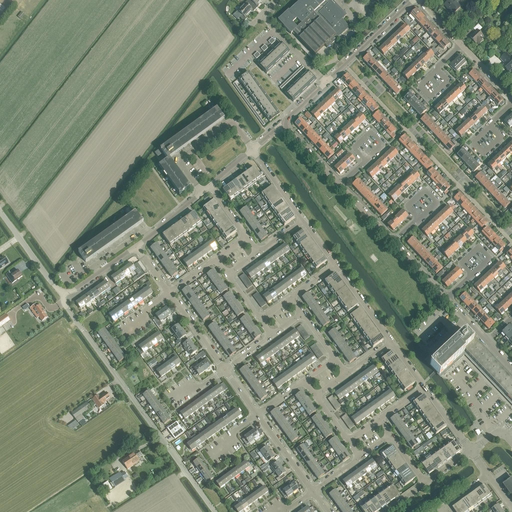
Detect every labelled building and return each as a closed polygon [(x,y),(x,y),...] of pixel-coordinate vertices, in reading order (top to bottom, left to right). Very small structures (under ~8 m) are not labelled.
[(248,0),(247,1),(256,10),(258,8),(257,6),(260,3),(257,0),(248,0)] [(301,0),(289,12),(288,11),(278,21),(290,35),(293,33),(299,39),(314,56),(325,46),(327,49),(349,27),(342,19),(346,15),(331,0),(301,0)] [(452,15),(460,8),(452,0),(450,0),(444,6),(452,15)] [(241,7),(249,15),(252,11),(253,12),(256,10),(247,1),(241,7)] [(245,18),(249,15),(241,7),(235,14),(244,22),(246,19),(245,18)] [(416,10),(409,17),(413,21),(415,20),(420,14),(416,10)] [(420,14),(415,20),(419,24),(424,19),(420,14)] [(424,19),(419,24),(423,28),(429,23),(424,19)] [(429,23),(423,28),(427,33),(433,27),(429,23)] [(401,29),(406,35),(410,30),(405,25),(401,29)] [(479,45),(483,41),(481,39),(483,37),(478,32),(482,29),(478,25),(473,30),(475,32),(469,38),(475,44),(477,43),(479,45)] [(433,27),(427,33),(431,37),(437,32),(433,27)] [(396,33),(401,39),(406,35),(401,29),(396,33)] [(437,32),(431,37),(435,41),(441,36),(437,32)] [(396,33),(392,38),(397,43),(399,45),(404,41),(401,39),(396,33)] [(441,36),(435,41),(439,46),(445,40),(441,36)] [(388,42),(393,47),(397,43),(392,38),(388,42)] [(311,59),(312,57),(296,40),(294,41),(311,59)] [(445,40),(439,46),(444,50),(447,47),(447,48),(448,46),(449,45),(445,40)] [(383,46),(389,51),(393,47),(388,42),(383,46)] [(281,44),(277,48),(285,56),(289,53),(281,44)] [(379,50),(384,55),(389,51),(383,46),(379,50)] [(277,48),(273,51),(281,60),(285,56),(277,48)] [(424,55),(429,60),(434,56),(429,50),(424,55)] [(273,51),(270,55),(278,63),(281,60),(273,51)] [(422,52),(418,56),(420,59),(425,64),(429,60),(424,55),(422,52)] [(508,73),(511,68),(511,56),(511,57),(510,58),(506,54),(500,59),(504,64),(502,66),(508,73)] [(270,55),(266,58),(274,67),(278,63),(270,55)] [(363,60),(367,64),(373,59),(368,55),(363,60)] [(453,60),(460,68),(465,63),(465,62),(460,56),(459,57),(458,56),(453,60)] [(266,58),(262,62),(270,70),(274,67),(266,58)] [(373,59),(367,64),(371,69),(377,64),(377,63),(380,60),(378,58),(375,62),(373,59)] [(416,63),(421,68),(425,64),(420,59),(416,63)] [(456,72),(460,68),(453,60),(451,62),(452,63),(449,66),(455,72),(456,72)] [(262,62),(258,65),(266,74),(270,70),(262,62)] [(377,64),(371,69),(375,73),(382,67),(382,66),(378,62),(377,64)] [(411,67),(416,72),(421,68),(416,63),(411,67)] [(382,67),(375,73),(380,78),(385,72),(386,71),(382,67)] [(407,71),(412,76),(416,72),(411,67),(407,71)] [(408,81),(412,76),(407,71),(402,75),(408,81)] [(469,71),(465,75),(471,81),(472,81),(472,80),(478,75),(473,71),(471,73),(469,71)] [(308,72),(304,76),(312,85),(316,81),(308,72)] [(385,72),(380,78),(384,82),(389,77),(385,72)] [(249,73),(239,80),(242,84),(252,77),(249,73)] [(341,81),(344,85),(350,79),(347,75),(341,81)] [(472,80),(472,81),(473,80),(476,84),(482,79),(478,75),(472,80)] [(304,76),(300,79),(308,88),(312,85),(304,76)] [(255,81),(252,77),(242,84),(245,88),(255,81)] [(389,77),(384,82),(388,86),(393,81),(389,77)] [(300,79),(296,83),(305,92),(308,88),(300,79)] [(350,79),(344,85),(348,88),(354,83),(350,79)] [(482,79),(476,84),(481,89),(486,84),(482,79)] [(245,88),(248,92),(258,86),(255,81),(245,88)] [(393,81),(388,86),(392,91),(398,86),(393,81)] [(296,83),(293,86),(301,95),(305,92),(296,83)] [(354,83),(348,88),(351,92),(357,86),(354,83)] [(456,88),(461,94),(466,90),(461,84),(456,88)] [(481,89),(478,91),(480,93),(483,91),(485,93),(490,88),(486,84),(481,89)] [(248,92),(251,97),(261,90),(258,86),(248,92)] [(293,86),(289,90),(297,99),(301,95),(293,86)] [(357,86),(351,92),(355,96),(361,90),(357,86)] [(398,86),(392,91),(396,95),(402,90),(398,86)] [(452,93),(457,98),(461,94),(456,88),(452,93)] [(490,88),(485,93),(489,97),(494,92),(490,88)] [(261,90),(251,97),(254,101),(264,94),(261,90)] [(289,90),(285,94),(293,102),(297,99),(289,90)] [(332,94),(338,100),(342,96),(336,90),(332,94)] [(361,90),(355,96),(358,99),(364,94),(361,90)] [(404,99),(408,103),(414,97),(410,93),(411,92),(410,90),(407,93),(408,95),(404,99)] [(489,97),(487,99),(489,101),(491,99),(493,102),(498,97),(494,92),(489,97)] [(447,97),(453,102),(457,98),(452,93),(447,97)] [(254,101),(257,105),(267,98),(264,94),(254,101)] [(332,94),(329,97),(335,103),(337,105),(340,102),(338,100),(332,94)] [(364,94),(358,99),(362,103),(368,97),(364,94)] [(325,100),(331,106),(335,103),(329,97),(325,100)] [(362,103),(361,104),(364,108),(371,101),(368,97),(362,103)] [(414,97),(408,103),(412,108),(418,102),(414,97)] [(443,101),(448,106),(453,102),(447,97),(443,101)] [(493,102),(491,104),(493,106),(495,104),(497,106),(498,105),(499,105),(501,107),(504,104),(502,102),(502,101),(498,97),(493,102)] [(270,102),(267,98),(257,105),(260,109),(270,102)] [(322,104),(327,110),(331,106),(325,100),(322,104)] [(371,101),(364,108),(367,111),(369,110),(375,104),(371,101)] [(439,105),(444,111),(448,106),(443,101),(439,105)] [(263,113),(273,106),(270,102),(260,109),(263,113)] [(418,102),(412,108),(416,112),(422,106),(418,102)] [(324,113),(327,110),(322,104),(318,107),(324,113)] [(369,110),(372,113),(370,115),(373,118),(376,114),(374,112),(378,108),(375,104),(369,110)] [(434,109),(439,115),(444,111),(439,105),(434,109)] [(276,110),(273,106),(263,113),(266,117),(276,110)] [(422,106),(416,112),(420,116),(426,111),(422,106)] [(314,111),(320,117),(323,114),(324,117),(326,115),(324,113),(318,107),(314,111)] [(478,111),(483,116),(487,112),(482,107),(478,111)] [(205,117),(212,127),(223,119),(217,109),(205,117)] [(266,117),(269,122),(279,115),(276,110),(266,117)] [(316,120),(317,120),(320,117),(314,111),(311,114),(316,120)] [(357,111),(355,112),(358,116),(356,118),(361,124),(365,121),(359,115),(360,114),(357,111)] [(473,115),(478,121),(483,116),(478,111),(473,115)] [(372,118),(374,120),(371,123),(373,124),(375,122),(376,122),(382,116),(378,113),(376,114),(373,118),(372,118)] [(353,115),(351,116),(354,119),(352,122),(358,127),(361,124),(356,118),(353,115)] [(420,120),(424,125),(430,120),(425,115),(420,120)] [(469,119),(474,125),(478,121),(473,115),(469,119)] [(376,122),(378,124),(375,126),(376,128),(379,125),(379,126),(385,120),(382,116),(376,122)] [(194,125),(201,135),(212,127),(205,117),(194,125)] [(509,128),(511,125),(511,122),(506,117),(505,118),(506,119),(505,120),(503,122),(504,123),(504,124),(508,128),(509,128)] [(300,119),(294,125),(299,129),(304,124),(306,122),(304,120),(302,121),(300,119)] [(464,123),(469,129),(474,125),(469,119),(464,123)] [(385,120),(379,126),(380,127),(382,129),(388,123),(385,120)] [(430,120),(424,125),(429,130),(434,125),(430,120)] [(349,125),(354,131),(358,127),(352,122),(349,125)] [(347,123),(343,126),(345,128),(350,134),(354,131),(349,125),(347,123)] [(382,129),(384,131),(382,134),(383,135),(386,133),(392,127),(388,123),(382,129)] [(460,128),(465,133),(469,129),(464,123),(460,128)] [(304,124),(299,129),(303,134),(309,128),(304,124)] [(183,133),(190,143),(201,135),(194,125),(183,133)] [(434,125),(429,130),(433,134),(438,129),(434,125)] [(390,136),(392,139),(395,136),(393,134),(396,131),(392,127),(386,133),(390,137),(390,136)] [(309,128),(303,134),(307,138),(313,133),(309,128)] [(345,128),(341,132),(347,138),(350,134),(345,128)] [(455,132),(461,137),(465,133),(460,128),(455,132)] [(438,129),(433,134),(437,139),(442,133),(438,129)] [(442,133),(437,139),(441,143),(447,138),(444,135),(446,133),(445,131),(442,133)] [(341,132),(338,135),(343,141),(347,138),(341,132)] [(171,142),(178,151),(190,143),(183,133),(171,142)] [(313,133),(307,138),(311,142),(317,137),(313,133)] [(338,135),(334,139),(340,145),(343,141),(338,135)] [(399,142),(402,145),(408,140),(405,136),(399,142)] [(317,137),(311,142),(315,147),(321,141),(317,137)] [(447,138),(441,143),(445,147),(451,142),(447,138)] [(408,140),(402,145),(405,149),(411,143),(408,140)] [(451,142),(445,147),(449,152),(455,146),(452,144),(454,142),(453,140),(451,142)] [(321,141),(315,147),(319,151),(325,146),(321,141)] [(155,153),(156,155),(158,157),(163,154),(167,159),(178,151),(171,142),(155,153)] [(411,143),(405,149),(409,153),(415,147),(411,143)] [(325,146),(319,151),(323,155),(329,150),(325,146)] [(415,147),(409,153),(412,156),(418,151),(415,147)] [(388,153),(394,159),(396,156),(399,160),(401,158),(392,149),(388,153)] [(457,155),(461,159),(467,154),(463,149),(461,151),(457,155)] [(500,153),(506,158),(510,154),(505,149),(500,153)] [(329,150),(323,155),(328,160),(333,154),(329,150)] [(418,151),(412,156),(416,160),(422,154),(418,151)] [(385,156),(390,162),(394,159),(388,153),(385,156)] [(496,157),(501,163),(506,158),(500,153),(496,157)] [(422,154),(416,160),(419,164),(425,158),(422,154)] [(467,154),(461,159),(465,164),(471,158),(467,154)] [(345,158),(351,164),(354,161),(349,155),(345,158)] [(381,160),(386,165),(390,162),(385,156),(381,160)] [(492,161),(497,167),(501,163),(496,157),(492,161)] [(341,162),(347,168),(351,164),(345,158),(341,162)] [(425,158),(419,164),(423,167),(429,162),(425,158)] [(471,158),(465,164),(469,168),(475,162),(471,158)] [(159,167),(179,195),(189,188),(168,160),(159,167)] [(383,169),(386,165),(381,160),(377,163),(383,169)] [(487,165),(493,171),(495,169),(497,171),(499,169),(497,167),(492,161),(487,165)] [(338,165),(343,171),(347,168),(341,162),(338,165)] [(429,162),(423,167),(426,171),(424,173),(427,175),(432,170),(431,169),(433,168),(431,166),(432,166),(429,162)] [(475,162),(469,168),(473,173),(479,167),(475,162)] [(374,166),(379,172),(382,170),(384,172),(385,171),(383,169),(377,163),(374,166)] [(339,175),(343,171),(338,165),(334,169),(339,175)] [(370,170),(376,176),(379,172),(374,166),(370,170)] [(255,169),(250,172),(257,182),(260,185),(264,182),(262,178),(255,169)] [(372,179),(376,176),(370,170),(366,173),(372,179)] [(426,175),(428,177),(425,180),(427,182),(428,181),(430,179),(436,174),(432,170),(427,175),(426,175)] [(475,179),(479,183),(484,178),(482,175),(484,173),(482,171),(475,179)] [(250,172),(245,175),(253,185),(257,182),(250,172)] [(410,176),(415,182),(419,178),(414,172),(410,176)] [(436,174),(430,179),(433,183),(439,177),(436,174)] [(245,175),(241,178),(248,188),(253,185),(245,175)] [(403,183),(408,188),(412,185),(406,179),(404,176),(403,178),(405,180),(403,182),(403,183)] [(406,179),(412,185),(415,182),(410,176),(406,179)] [(439,177),(433,183),(437,186),(443,181),(439,177)] [(241,178),(237,182),(244,191),(248,188),(241,178)] [(484,178),(479,183),(483,187),(488,182),(484,178)] [(358,180),(352,186),(356,190),(362,185),(358,180)] [(399,186),(405,192),(408,188),(403,183),(403,182),(400,180),(399,181),(401,184),(399,186)] [(443,181),(437,186),(440,190),(446,184),(443,181)] [(237,182),(232,185),(239,195),(244,191),(237,182)] [(488,182),(483,187),(487,192),(493,187),(488,182)] [(398,187),(395,189),(401,195),(405,192),(399,186),(397,183),(396,185),(398,187)] [(446,184),(440,190),(444,194),(444,193),(446,195),(448,192),(447,191),(450,188),(446,184)] [(232,185),(228,188),(235,198),(239,195),(232,185)] [(362,185),(356,190),(360,194),(366,189),(362,185)] [(493,187),(487,192),(491,196),(497,191),(493,187)] [(228,188),(223,192),(230,201),(235,198),(228,188)] [(271,188),(261,195),(264,199),(274,192),(271,188)] [(366,189),(360,194),(365,199),(370,193),(366,189)] [(392,193),(397,199),(401,195),(395,189),(392,193)] [(497,191),(491,196),(495,201),(501,196),(497,191)] [(274,192),(264,199),(267,204),(277,197),(274,192)] [(370,193),(365,199),(369,203),(374,198),(370,193)] [(388,196),(394,202),(397,199),(392,193),(388,196)] [(501,196),(495,201),(499,205),(505,200),(502,197),(505,194),(504,193),(501,196)] [(454,200),(457,204),(463,198),(459,194),(457,196),(454,200)] [(277,197),(267,204),(271,208),(280,201),(277,197)] [(374,198),(369,203),(373,208),(379,202),(374,198)] [(463,198),(457,204),(461,207),(467,202),(463,198)] [(505,200),(499,205),(504,209),(509,204),(505,200)] [(280,201),(271,208),(274,213),(284,206),(280,201)] [(213,202),(203,209),(206,214),(216,206),(213,202)] [(379,202),(373,208),(377,212),(383,206),(381,204),(379,202)] [(467,202),(461,207),(464,211),(470,205),(467,202)] [(470,205),(464,211),(467,214),(473,209),(470,205)] [(216,206),(206,214),(209,218),(219,211),(216,206)] [(284,206),(274,213),(277,217),(287,210),(284,206)] [(383,206),(377,212),(381,216),(387,211),(383,206)] [(239,212),(242,216),(249,212),(246,207),(239,212)] [(443,211),(449,217),(453,213),(448,207),(443,211)] [(249,212),(242,216),(245,221),(252,216),(250,214),(254,211),(252,209),(249,212)] [(398,215),(404,221),(407,217),(400,209),(398,211),(400,213),(398,215)] [(473,209),(467,214),(469,216),(469,217),(468,216),(466,218),(468,220),(470,218),(471,218),(477,213),(473,209)] [(287,210),(277,217),(280,222),(290,214),(287,210)] [(219,211),(209,218),(213,222),(223,215),(219,211)] [(440,214),(445,220),(449,217),(443,211),(440,214)] [(79,253),(81,256),(85,262),(142,222),(135,212),(79,253)] [(471,218),(473,220),(470,222),(472,224),(474,222),(480,216),(477,213),(471,218)] [(195,214),(190,217),(197,227),(202,224),(195,214)] [(252,216),(245,221),(248,225),(255,220),(254,219),(257,216),(256,214),(252,217),(252,216)] [(290,214),(280,222),(284,226),(293,219),(290,214)] [(436,218),(442,224),(445,220),(440,214),(436,218)] [(223,215),(213,222),(216,227),(226,220),(223,215)] [(394,219),(400,224),(404,221),(398,215),(394,219)] [(480,216),(474,222),(478,225),(484,220),(480,216)] [(190,217),(186,220),(193,230),(197,227),(190,217)] [(432,221),(438,227),(442,224),(436,218),(432,221)] [(255,220),(248,225),(252,229),(258,224),(257,223),(261,221),(259,219),(256,222),(255,220)] [(391,222),(396,228),(400,224),(394,219),(391,222)] [(186,220),(181,224),(188,233),(190,236),(194,232),(193,230),(186,220)] [(226,220),(216,227),(219,231),(229,224),(226,220)] [(482,229),(484,231),(485,230),(483,227),(487,224),(484,220),(478,225),(481,229),(482,229)] [(429,225),(434,230),(438,227),(432,221),(429,225)] [(393,231),(396,228),(391,222),(387,225),(393,231)] [(181,224),(177,227),(184,237),(188,233),(181,224)] [(229,224),(219,231),(222,236),(232,229),(229,224)] [(258,224),(252,229),(255,233),(261,229),(261,228),(264,226),(263,224),(259,226),(258,224)] [(425,228),(431,234),(434,230),(429,225),(425,228)] [(177,227),(172,230),(179,240),(184,237),(177,227)] [(422,231),(427,237),(431,234),(425,228),(422,231)] [(481,233),(485,237),(491,232),(487,228),(485,230),(484,231),(481,233)] [(232,229),(222,236),(226,241),(228,243),(232,240),(231,237),(236,233),(232,229)] [(261,229),(255,233),(258,237),(267,230),(266,229),(263,231),(261,229)] [(464,233),(470,239),(473,235),(468,229),(464,233)] [(172,230),(168,233),(175,243),(179,240),(172,230)] [(267,230),(258,237),(261,242),(267,237),(268,238),(271,236),(270,234),(266,236),(264,233),(268,231),(267,230)] [(302,231),(293,238),(296,243),(306,236),(302,231)] [(491,232),(485,237),(488,241),(494,235),(491,232)] [(168,233),(163,237),(170,246),(175,243),(168,233)] [(460,236),(466,242),(470,239),(464,233),(460,236)] [(494,235),(488,241),(492,245),(498,239),(494,235)] [(306,236),(296,243),(299,247),(309,240),(306,236)] [(457,240),(462,246),(466,242),(460,236),(457,240)] [(205,241),(212,251),(217,247),(213,241),(213,240),(211,237),(209,238),(212,242),(208,244),(206,240),(205,241)] [(407,244),(411,248),(417,243),(413,238),(407,244)] [(498,239),(492,245),(495,248),(501,243),(498,239)] [(309,240),(299,247),(303,252),(312,245),(309,240)] [(453,243),(459,249),(462,246),(457,240),(453,243)] [(200,244),(207,254),(212,251),(205,241),(204,242),(207,245),(204,247),(201,244),(200,244)] [(417,243),(411,248),(415,253),(421,247),(417,243)] [(450,246),(455,252),(459,249),(453,243),(450,246)] [(501,243),(495,248),(499,252),(500,253),(503,250),(502,249),(505,246),(501,243)] [(150,248),(154,253),(164,246),(163,245),(160,248),(157,244),(150,248)] [(195,248),(203,258),(207,254),(200,244),(199,245),(202,249),(199,251),(196,247),(195,248)] [(280,248),(287,258),(288,257),(286,254),(290,251),(285,245),(280,248)] [(312,245),(303,252),(306,256),(315,249),(312,245)] [(164,246),(154,253),(157,258),(167,251),(166,250),(163,253),(161,250),(164,247),(164,246)] [(446,250),(452,256),(455,252),(450,246),(446,250)] [(421,247),(415,253),(419,257),(425,251),(421,247)] [(191,251),(198,261),(203,258),(195,248),(194,249),(197,252),(194,254),(191,251)] [(275,252),(282,261),(283,261),(281,257),(284,255),(286,258),(287,258),(280,248),(275,252)] [(315,249),(306,256),(309,261),(319,254),(315,249)] [(425,251),(419,257),(424,261),(429,256),(431,254),(426,250),(425,251)] [(442,254),(448,259),(452,256),(446,250),(442,254)] [(167,251),(157,258),(161,263),(171,256),(170,255),(167,258),(165,254),(168,252),(167,251)] [(186,255),(193,265),(198,261),(191,251),(186,255)] [(270,255),(277,265),(278,264),(276,261),(279,259),(281,262),(282,261),(275,252),(270,255)] [(319,254),(309,261),(312,265),(322,258),(319,254)] [(188,269),(193,265),(186,255),(185,256),(187,259),(183,262),(188,269)] [(266,259),(272,268),(273,268),(271,264),(274,262),(276,265),(277,265),(270,255),(266,259)] [(171,256),(161,263),(165,268),(174,261),(173,260),(170,262),(168,259),(171,257),(171,256)] [(429,256),(424,261),(428,266),(433,260),(429,256)] [(0,269),(8,264),(8,263),(9,262),(7,260),(6,260),(4,257),(0,259),(0,269)] [(322,258),(312,265),(316,270),(325,263),(322,258)] [(261,262),(268,272),(269,271),(266,268),(269,266),(272,269),(272,268),(266,259),(261,262)] [(433,260),(428,266),(432,270),(437,265),(433,260)] [(174,261),(165,268),(168,273),(178,266),(177,265),(174,267),(172,264),(175,262),(174,261)] [(256,266),(263,275),(264,275),(261,271),(264,269),(267,272),(268,272),(261,262),(256,266)] [(495,266),(501,272),(505,268),(500,262),(495,266)] [(126,267),(131,273),(135,271),(138,275),(134,278),(136,281),(143,276),(145,274),(142,270),(144,269),(142,266),(140,267),(138,264),(134,267),(131,263),(126,267)] [(294,269),(301,279),(306,275),(302,269),(303,269),(300,265),(298,266),(301,270),(298,272),(295,268),(294,269)] [(437,265),(432,270),(436,274),(442,269),(437,265)] [(178,266),(168,273),(172,278),(178,274),(182,271),(181,270),(177,272),(175,269),(178,267),(178,266)] [(251,269),(258,279),(259,278),(257,275),(260,273),(262,276),(263,275),(256,266),(251,269)] [(492,270),(497,276),(501,272),(495,266),(492,270)] [(121,271),(126,277),(131,273),(126,267),(121,271)] [(246,273),(250,279),(252,283),(254,282),(252,279),(255,276),(257,279),(258,279),(251,269),(246,273)] [(289,273),(296,283),(301,279),(294,269),(293,270),(296,273),(293,275),(290,272),(289,273)] [(453,272),(458,278),(462,275),(456,269),(453,272)] [(206,274),(203,277),(204,278),(207,276),(209,279),(206,281),(207,282),(217,275),(213,270),(207,275),(206,274)] [(488,273),(494,279),(497,276),(492,270),(488,273)] [(12,284),(22,277),(18,271),(11,275),(9,272),(6,275),(12,284)] [(116,274),(121,281),(126,277),(121,271),(116,274)] [(449,276),(455,282),(458,278),(453,272),(449,276)] [(284,276),(292,286),(296,283),(289,273),(291,277),(288,279),(286,275),(284,276)] [(484,277),(490,282),(494,279),(488,273),(484,277)] [(116,284),(121,281),(116,274),(111,278),(116,284)] [(217,275),(207,282),(207,283),(211,281),(213,284),(210,286),(210,287),(220,280),(217,275)] [(334,275),(324,282),(327,286),(337,279),(334,275)] [(280,280),(287,290),(292,286),(284,276),(284,277),(286,280),(283,283),(281,279),(280,280)] [(445,279),(451,285),(455,282),(449,276),(445,279)] [(481,280),(486,286),(490,282),(484,277),(481,280)] [(337,279),(327,286),(331,291),(340,284),(337,279)] [(447,289),(451,285),(445,279),(442,283),(447,289)] [(220,280),(210,287),(211,288),(214,286),(217,289),(213,291),(214,292),(224,285),(220,280)] [(275,283),(282,293),(287,290),(280,280),(279,280),(282,284),(278,286),(276,283),(275,283)] [(477,283),(483,289),(486,286),(481,280),(477,283)] [(101,285),(106,291),(110,288),(106,281),(101,285)] [(141,287),(148,297),(153,294),(148,287),(149,287),(146,283),(145,285),(147,288),(144,290),(141,287)] [(270,287),(277,297),(282,293),(275,283),(274,284),(277,287),(274,290),(271,286),(270,287)] [(474,286),(479,292),(483,289),(477,283),(474,286)] [(340,284),(331,291),(334,295),(344,288),(340,284)] [(96,289),(100,295),(106,291),(101,285),(96,289)] [(224,285),(214,292),(214,293),(218,290),(221,295),(227,290),(224,285)] [(136,291),(143,301),(148,297),(141,287),(140,288),(142,291),(139,294),(137,290),(136,291)] [(182,292),(185,297),(195,290),(194,289),(191,291),(188,287),(182,292)] [(265,290),(272,300),(277,297),(270,287),(269,287),(272,291),(269,293),(266,290),(265,290)] [(344,288),(334,295),(337,300),(347,293),(344,288)] [(91,292),(95,299),(100,295),(96,289),(91,292)] [(195,290),(185,297),(189,302),(199,295),(198,294),(195,296),(192,293),(196,291),(195,290)] [(267,295),(263,298),(267,304),(272,300),(265,290),(264,291),(267,295)] [(131,295),(138,304),(143,301),(136,291),(135,292),(137,295),(134,297),(132,294),(131,295)] [(86,296),(90,302),(95,299),(91,292),(86,296)] [(223,296),(219,299),(220,301),(223,298),(224,300),(226,302),(223,304),(223,305),(233,298),(230,293),(223,297),(223,296)] [(302,298),(305,303),(315,296),(314,295),(311,297),(308,293),(302,298)] [(347,293),(337,300),(340,304),(350,297),(347,293)] [(459,299),(463,304),(469,298),(465,294),(459,299)] [(126,298),(133,308),(138,304),(131,295),(130,295),(132,298),(129,301),(127,297),(126,298)] [(199,295),(189,302),(192,307),(202,300),(201,299),(198,301),(196,298),(199,296),(199,295)] [(81,299),(86,306),(90,302),(86,296),(81,299)] [(315,296),(305,303),(309,308),(318,301),(318,300),(315,302),(313,299),(316,297),(315,296)] [(350,297),(340,304),(343,309),(353,302),(350,297)] [(502,303),(508,309),(511,305),(506,299),(504,297),(503,298),(505,300),(502,303)] [(121,302),(128,311),(133,308),(126,298),(125,299),(127,302),(124,304),(122,301),(121,302)] [(233,298),(223,305),(224,306),(227,303),(229,306),(226,309),(227,310),(237,303),(233,298)] [(469,298),(463,304),(467,308),(473,302),(469,298)] [(80,309),(86,306),(81,299),(76,303),(80,309)] [(202,300),(192,307),(196,311),(205,305),(205,304),(202,306),(200,303),(203,301),(202,300)] [(318,301),(309,308),(312,313),(322,306),(321,305),(318,307),(316,304),(319,302),(318,301)] [(116,305),(123,315),(128,311),(121,302),(120,302),(123,306),(120,308),(117,304),(116,305)] [(353,302),(343,309),(347,313),(357,306),(353,302)] [(473,302),(467,308),(471,312),(477,307),(473,302)] [(237,303),(227,310),(227,311),(231,308),(233,311),(230,314),(230,315),(240,308),(237,303)] [(499,306),(504,312),(508,309),(502,303),(499,306)] [(35,305),(30,309),(37,319),(39,318),(42,322),(47,318),(44,314),(45,313),(40,306),(37,308),(35,305)] [(112,309),(119,318),(123,315),(116,305),(115,306),(118,309),(115,311),(112,308),(112,309)] [(205,305),(196,311),(199,316),(209,309),(208,308),(205,311),(203,308),(206,306),(205,305)] [(322,306),(312,313),(316,318),(325,311),(325,310),(322,312),(319,309),(322,307),(322,306)] [(495,309),(501,315),(504,312),(499,306),(495,309)] [(477,307),(471,312),(476,317),(482,311),(477,307)] [(161,312),(166,318),(171,315),(172,316),(174,314),(170,308),(168,310),(166,308),(161,312)] [(240,308),(230,315),(231,315),(234,313),(237,317),(244,313),(240,308)] [(114,322),(119,318),(112,309),(111,309),(113,313),(109,316),(114,322)] [(209,309),(199,316),(203,321),(209,317),(210,318),(213,315),(212,313),(209,316),(206,313),(210,310),(209,309)] [(359,309),(349,317),(353,321),(363,314),(359,309)] [(325,311),(316,318),(319,322),(329,315),(328,315),(325,317),(323,314),(326,312),(325,311)] [(482,311),(476,317),(480,321),(486,315),(482,311)] [(160,322),(166,318),(161,312),(156,316),(157,318),(154,320),(159,327),(162,325),(160,322)] [(6,314),(0,318),(0,328),(11,321),(6,314)] [(363,314),(353,321),(356,326),(366,319),(363,314)] [(329,315),(319,322),(323,327),(329,323),(330,324),(333,321),(332,319),(329,322),(327,319),(330,316),(329,315)] [(486,315),(480,321),(484,325),(490,320),(486,315)] [(237,324),(241,322),(243,325),(239,327),(240,328),(250,321),(246,316),(240,321),(240,320),(236,322),(237,324)] [(366,319),(356,326),(359,330),(369,323),(366,319)] [(490,320),(484,325),(488,330),(494,324),(490,320)] [(250,321),(240,328),(241,329),(244,327),(246,330),(243,332),(244,333),(253,326),(250,321)] [(369,323),(359,330),(362,335),(372,328),(369,323)] [(172,330),(175,335),(182,331),(178,325),(176,327),(174,324),(169,328),(171,331),(172,330)] [(208,328),(212,333),(221,326),(221,325),(217,328),(214,324),(208,328)] [(221,326),(212,333),(215,338),(225,331),(224,330),(221,332),(219,329),(222,327),(221,326)] [(253,326),(244,333),(244,334),(248,331),(250,334),(246,337),(247,338),(257,331),(253,326)] [(511,330),(509,327),(501,333),(505,337),(511,330)] [(372,328),(362,335),(366,339),(375,332),(372,328)] [(98,340),(98,341),(108,334),(104,329),(98,333),(98,332),(94,335),(96,337),(99,335),(101,338),(98,340)] [(328,334),(331,339),(341,332),(340,331),(337,334),(334,329),(328,334)] [(290,334),(297,344),(298,343),(295,340),(300,337),(295,330),(290,334)] [(177,342),(179,345),(186,340),(184,337),(186,336),(182,331),(175,335),(179,341),(177,342)] [(225,331),(215,338),(219,343),(228,336),(228,335),(224,337),(222,334),(225,332),(225,331)] [(257,331),(247,338),(248,339),(251,336),(254,341),(261,336),(257,331)] [(341,332),(331,339),(335,344),(345,337),(344,336),(341,339),(339,335),(342,333),(341,332)] [(375,332),(366,339),(369,344),(379,337),(375,332)] [(153,337),(160,346),(161,346),(159,343),(162,341),(163,340),(158,333),(153,337)] [(108,334),(98,341),(99,342),(102,339),(105,342),(101,345),(102,346),(112,339),(108,334)] [(285,337),(292,347),(293,347),(291,343),(294,341),(296,344),(297,344),(290,334),(285,337)] [(429,365),(435,371),(436,373),(437,374),(439,375),(441,373),(443,375),(456,363),(464,355),(465,355),(468,358),(467,358),(511,405),(511,377),(481,345),(478,342),(476,339),(473,342),(465,334),(455,343),(454,341),(432,363),(429,365)] [(228,336),(219,343),(222,348),(232,341),(231,340),(228,342),(226,339),(229,337),(228,336)] [(149,340),(155,350),(156,349),(154,346),(157,344),(159,347),(160,346),(153,337),(149,340)] [(280,341),(287,351),(288,350),(286,347),(289,345),(291,348),(292,347),(285,337),(280,341)] [(345,337),(335,344),(338,349),(348,342),(347,341),(344,343),(342,340),(345,338),(345,337)] [(379,337),(369,344),(372,348),(382,341),(379,337)] [(112,339),(102,346),(103,347),(106,344),(108,347),(105,350),(105,351),(115,343),(112,339)] [(144,344),(151,353),(149,350),(152,347),(154,350),(155,350),(149,340),(144,344)] [(183,346),(187,351),(193,346),(189,341),(187,342),(186,340),(179,345),(180,348),(183,346)] [(232,341),(222,348),(226,353),(236,346),(235,345),(232,347),(229,344),(233,342),(232,341)] [(275,344),(282,354),(283,353),(281,350),(284,348),(286,351),(287,351),(280,341),(275,344)] [(348,342),(338,349),(342,354),(352,347),(351,346),(348,348),(346,345),(349,343),(348,342)] [(115,343),(105,351),(106,352),(109,349),(112,352),(108,355),(109,355),(119,348),(115,343)] [(144,344),(139,347),(143,354),(148,351),(150,354),(151,353),(144,344)] [(270,348),(277,358),(278,357),(276,354),(279,352),(281,355),(282,354),(275,344),(270,348)] [(197,351),(193,346),(187,351),(190,356),(190,357),(191,359),(197,355),(195,353),(197,351)] [(236,346),(226,353),(229,358),(236,353),(236,354),(240,351),(238,350),(235,352),(233,349),(236,347),(236,346)] [(352,347),(342,354),(345,359),(355,352),(354,351),(351,353),(349,350),(352,348),(352,347)] [(119,348),(109,355),(110,356),(113,354),(115,357),(112,360),(122,353),(119,348)] [(265,351),(274,363),(275,362),(273,361),(271,357),(274,355),(276,358),(277,358),(270,348),(265,351)] [(261,355),(268,365),(269,364),(266,361),(269,359),(272,362),(273,363),(274,363),(265,351),(261,355)] [(304,355),(311,365),(316,361),(312,355),(312,354),(310,351),(308,352),(311,356),(308,358),(305,354),(304,355)] [(355,352),(345,359),(349,364),(355,359),(356,360),(359,357),(358,356),(355,358),(353,355),(356,353),(355,352)] [(122,353),(112,360),(113,361),(117,359),(119,363),(126,358),(122,353)] [(169,358),(176,367),(181,364),(176,358),(177,357),(174,353),(173,355),(175,358),(172,360),(170,357),(169,358)] [(390,353),(381,360),(384,365),(394,358),(390,353)] [(260,365),(259,365),(262,369),(264,368),(261,365),(264,362),(267,365),(268,365),(261,355),(256,359),(260,365)] [(299,359),(306,368),(311,365),(304,355),(303,356),(306,359),(303,361),(300,358),(299,359)] [(164,361),(171,371),(176,367),(169,358),(168,358),(170,361),(167,364),(165,360),(164,361)] [(394,358),(384,365),(387,369),(397,362),(394,358)] [(205,362),(199,366),(204,372),(210,368),(208,366),(211,364),(207,359),(204,361),(205,362)] [(294,362),(301,372),(306,368),(299,359),(298,359),(301,363),(298,365),(295,361),(294,362)] [(159,365),(166,375),(171,371),(164,361),(163,362),(165,365),(162,367),(160,364),(159,365)] [(289,366),(297,375),(301,372),(294,362),(294,363),(296,366),(293,368),(291,365),(289,366)] [(397,362),(387,369),(391,373),(400,366),(397,362)] [(161,378),(166,375),(159,365),(158,365),(161,369),(156,372),(161,378)] [(199,376),(204,372),(199,366),(194,369),(193,367),(190,369),(195,376),(198,374),(199,376)] [(285,369),(292,379),(297,375),(289,366),(291,370),(288,372),(286,368),(285,369)] [(368,370),(375,380),(376,379),(374,376),(378,373),(373,366),(368,370)] [(400,366),(391,373),(394,378),(404,371),(400,366)] [(239,371),(243,376),(253,369),(252,368),(249,371),(246,367),(239,371)] [(253,369),(243,376),(246,381),(256,374),(255,373),(252,376),(250,373),(253,370),(253,369)] [(280,373),(287,382),(292,379),(285,369),(284,370),(286,373),(283,375),(281,372),(280,373)] [(363,373),(370,383),(371,382),(373,382),(373,383),(375,381),(375,380),(368,370),(363,373)] [(404,371),(394,378),(397,382),(407,375),(404,371)] [(275,376),(282,386),(287,382),(280,373),(279,373),(281,377),(278,379),(276,375),(275,376)] [(358,377),(366,387),(367,386),(365,384),(364,382),(365,382),(367,380),(370,384),(370,383),(363,373),(358,377)] [(256,374),(246,381),(250,386),(260,379),(259,378),(256,380),(253,377),(257,375),(256,374)] [(407,375),(397,382),(400,387),(410,380),(407,375)] [(276,380),(272,383),(277,390),(282,386),(275,376),(274,377),(276,380)] [(354,380),(361,390),(362,389),(359,386),(362,384),(365,387),(366,387),(358,377),(354,380)] [(260,379),(250,386),(253,391),(263,384),(263,383),(259,385),(257,382),(260,380),(260,379)] [(349,384),(356,394),(357,393),(355,390),(358,387),(360,391),(361,390),(354,380),(349,384)] [(410,380),(400,387),(404,391),(414,384),(410,380)] [(263,384),(253,391),(257,396),(267,388),(266,388),(263,390),(260,387),(264,385),(263,384)] [(267,387),(271,393),(276,390),(272,384),(267,387)] [(344,387),(351,397),(352,396),(350,393),(353,391),(355,394),(356,394),(349,384),(344,387)] [(214,389),(221,399),(222,398),(220,395),(224,392),(219,385),(214,389)] [(339,391),(346,401),(347,400),(345,397),(348,394),(350,398),(351,397),(344,387),(339,391)] [(382,391),(390,401),(395,397),(390,391),(391,390),(388,387),(387,388),(389,391),(386,393),(384,390),(382,391)] [(267,388),(257,396),(260,401),(267,396),(267,397),(271,394),(270,393),(266,395),(264,392),(267,390),(267,388)] [(209,393),(216,402),(217,401),(215,398),(218,396),(220,399),(221,399),(214,389),(209,393)] [(142,402),(143,403),(153,396),(149,391),(143,395),(139,397),(140,399),(143,397),(146,400),(142,402)] [(334,395),(338,401),(341,405),(342,403),(340,400),(343,398),(345,401),(346,401),(339,391),(334,395)] [(378,395),(385,404),(390,401),(382,391),(382,392),(384,395),(381,397),(379,394),(378,395)] [(295,396),(291,398),(292,400),(295,398),(298,401),(294,403),(295,404),(305,397),(301,392),(295,397),(295,396)] [(103,404),(110,399),(106,393),(99,398),(98,396),(93,399),(100,408),(104,405),(103,404)] [(204,396),(211,406),(212,405),(210,402),(213,400),(215,403),(216,402),(209,393),(204,396)] [(373,398),(380,408),(385,404),(378,395),(377,395),(379,398),(376,400),(374,397),(373,398)] [(153,396),(143,403),(144,404),(147,401),(149,404),(146,407),(147,408),(156,401),(153,396)] [(199,400),(206,409),(207,408),(205,406),(208,403),(210,406),(211,406),(204,396),(199,400)] [(422,396),(412,403),(416,408),(426,401),(422,396)] [(305,397),(295,404),(296,405),(299,403),(301,406),(298,408),(299,409),(308,402),(305,397)] [(368,402),(375,411),(380,408),(373,398),(372,399),(374,402),(371,404),(369,401),(368,402)] [(195,403),(202,413),(202,412),(200,409),(203,407),(206,410),(206,409),(199,400),(195,403)] [(156,401),(147,408),(147,409),(150,406),(153,409),(150,412),(150,413),(160,406),(156,401)] [(426,401),(416,408),(419,412),(429,405),(426,401)] [(308,402),(299,409),(302,414),(312,407),(308,402)] [(363,405),(370,415),(375,411),(368,402),(367,402),(369,405),(367,407),(364,404),(363,405)] [(81,415),(91,408),(87,403),(71,414),(78,423),(84,419),(81,415)] [(190,407),(197,416),(198,415),(196,413),(199,410),(201,413),(202,413),(195,403),(190,407)] [(358,409),(365,418),(370,415),(363,405),(362,406),(365,409),(362,411),(359,408),(358,409)] [(429,405),(419,412),(422,417),(432,410),(429,405)] [(160,406),(150,413),(151,413),(154,411),(156,414),(153,417),(154,417),(163,410),(160,406)] [(185,410),(192,420),(193,419),(191,416),(194,414),(196,417),(197,416),(190,407),(185,410)] [(312,407),(302,414),(303,415),(306,412),(309,417),(316,412),(312,407)] [(231,413),(236,419),(241,415),(236,409),(231,413)] [(270,414),(273,419),(283,412),(283,411),(279,413),(276,409),(270,414)] [(353,412),(360,422),(365,418),(358,409),(357,409),(360,412),(357,414),(354,411),(353,412)] [(163,410),(154,417),(154,418),(158,416),(160,419),(157,421),(157,422),(167,415),(163,410)] [(180,414),(184,420),(186,424),(188,423),(186,420),(189,417),(191,420),(192,420),(185,410),(180,414)] [(432,410),(422,417),(425,421),(435,414),(432,410)] [(283,412),(273,419),(277,424),(287,416),(286,416),(283,418),(281,415),(284,413),(283,412)] [(351,419),(355,426),(360,422),(353,412),(353,413),(355,416),(352,418),(351,417),(350,417),(351,419)] [(226,416),(231,423),(236,419),(231,413),(226,416)] [(435,414),(425,421),(429,426),(438,419),(435,414)] [(167,415),(157,422),(158,423),(161,421),(164,425),(171,420),(167,415)] [(309,423),(312,421),(314,424),(311,426),(312,427),(321,420),(318,415),(312,419),(311,418),(307,421),(309,423)] [(390,420),(394,425),(403,418),(403,417),(399,419),(396,415),(390,420)] [(221,420),(226,426),(231,423),(226,416),(221,420)] [(287,416),(277,424),(280,428),(290,421),(290,420),(286,423),(284,420),(288,417),(287,416)] [(403,418),(394,425),(397,430),(407,423),(406,422),(403,424),(401,421),(404,418),(403,418)] [(438,419),(429,426),(432,430),(442,423),(438,419)] [(216,423),(221,430),(226,426),(221,420),(216,423)] [(321,420),(312,427),(312,428),(315,425),(318,428),(314,431),(315,432),(325,425),(321,420)] [(75,421),(67,427),(73,430),(74,429),(79,426),(75,421)] [(290,421),(280,428),(284,433),(294,426),(293,425),(290,428),(288,425),(291,422),(290,421)] [(167,429),(173,437),(175,440),(184,433),(181,429),(183,428),(181,426),(180,427),(177,423),(167,429)] [(211,427),(216,433),(221,430),(216,423),(211,427)] [(407,423),(397,430),(401,434),(410,427),(406,429),(404,426),(407,423)] [(442,423),(432,430),(435,435),(445,428),(442,423)] [(325,425),(315,432),(316,433),(319,430),(321,433),(318,436),(319,437),(328,430),(325,425)] [(294,426),(284,433),(288,438),(297,431),(297,430),(293,432),(291,429),(295,427),(294,426)] [(207,430),(211,437),(216,433),(211,427),(207,430)] [(410,427),(401,434),(404,439),(414,432),(413,431),(410,434),(408,431),(411,428),(410,427)] [(249,433),(254,440),(259,436),(260,437),(262,435),(259,430),(256,432),(254,429),(249,433)] [(202,434),(206,441),(211,437),(207,430),(202,434)] [(328,430),(319,437),(322,435),(326,439),(332,435),(328,430)] [(297,431),(288,438),(291,443),(298,438),(298,439),(302,437),(300,435),(297,437),(295,434),(298,432),(297,431)] [(414,432),(404,439),(408,444),(417,437),(417,436),(413,439),(411,435),(414,433),(414,432)] [(243,441),(247,447),(249,445),(249,444),(254,440),(249,433),(244,437),(245,439),(243,441)] [(197,438),(201,444),(206,441),(202,434),(197,438)] [(195,435),(190,439),(192,441),(196,448),(201,444),(197,438),(195,435)] [(417,437),(408,444),(411,449),(414,447),(416,450),(419,447),(417,443),(415,440),(418,438),(417,437)] [(326,446),(329,444),(331,447),(328,449),(328,450),(338,443),(335,438),(328,442),(324,444),(326,446)] [(191,451),(196,448),(192,441),(187,445),(191,451)] [(452,441),(447,444),(454,454),(460,451),(457,447),(454,443),(452,441)] [(338,443),(328,450),(329,451),(332,449),(335,452),(331,454),(332,455),(342,448),(338,443)] [(447,444),(443,448),(450,457),(454,454),(447,444)] [(296,450),(300,455),(310,448),(309,447),(306,449),(303,445),(296,450)] [(255,451),(257,454),(260,452),(264,457),(270,452),(267,447),(264,449),(263,446),(255,451)] [(385,453),(381,455),(385,460),(395,453),(391,448),(390,449),(388,446),(383,450),(385,453)] [(310,448),(300,455),(303,460),(313,453),(312,452),(309,454),(307,451),(310,449),(310,448)] [(342,448),(332,455),(333,456),(336,454),(338,457),(335,459),(335,460),(345,453),(342,448)] [(443,448),(438,451),(446,461),(450,457),(443,448)] [(138,451),(122,462),(127,470),(139,462),(137,459),(141,456),(138,451)] [(438,451),(434,454),(441,464),(446,461),(438,451)] [(267,463),(269,466),(274,462),(272,459),(274,458),(270,452),(264,457),(262,459),(266,464),(267,463)] [(313,453),(303,460),(307,465),(317,458),(316,457),(313,459),(310,456),(314,454),(313,453)] [(345,453),(335,460),(336,461),(339,458),(342,462),(349,458),(345,453)] [(395,453),(385,460),(388,464),(398,457),(395,453)] [(434,454),(430,457),(437,467),(441,464),(434,454)] [(398,457),(388,464),(391,468),(401,461),(398,457)] [(430,457),(425,461),(432,470),(437,467),(430,457)] [(317,458),(307,465),(310,470),(320,462),(320,461),(316,464),(314,461),(317,458)] [(193,463),(196,468),(202,464),(198,459),(193,463)] [(367,464),(374,473),(375,473),(372,470),(377,467),(372,460),(367,464)] [(241,465),(245,471),(250,467),(246,461),(241,465)] [(401,461),(391,468),(394,473),(404,466),(401,461)] [(425,461),(421,464),(428,474),(432,470),(425,461)] [(274,462),(269,466),(270,468),(274,473),(275,473),(282,468),(278,462),(275,464),(274,462)] [(320,462),(310,470),(314,474),(324,467),(323,466),(320,469),(317,466),(321,463),(320,462)] [(196,468),(200,473),(206,469),(202,464),(196,468)] [(362,467),(369,477),(370,476),(367,473),(371,471),(373,474),(374,473),(367,464),(362,467)] [(236,469),(240,474),(245,471),(241,465),(236,469)] [(404,466),(394,473),(398,478),(407,471),(404,466)] [(324,467),(314,474),(317,479),(324,475),(324,476),(328,473),(327,471),(323,474),(321,471),(324,468),(324,467)] [(357,471),(364,481),(365,480),(363,477),(366,474),(368,478),(369,477),(362,467),(357,471)] [(275,473),(278,478),(276,479),(278,482),(285,477),(283,475),(285,473),(282,468),(275,473)] [(200,473),(204,478),(209,474),(206,469),(200,473)] [(231,472),(235,478),(240,474),(236,469),(231,472)] [(352,474),(359,484),(360,483),(358,480),(361,478),(363,481),(364,481),(357,471),(352,474)] [(407,471),(398,478),(401,482),(411,475),(407,471)] [(226,476),(230,481),(235,478),(231,472),(226,476)] [(125,481),(124,480),(128,478),(125,473),(122,476),(120,473),(109,479),(115,488),(125,481)] [(213,479),(209,474),(204,478),(207,483),(213,479)] [(347,478),(354,488),(355,487),(353,484),(356,482),(358,485),(359,484),(352,474),(347,478)] [(411,475),(401,482),(404,487),(414,480),(411,475)] [(221,479),(225,485),(230,481),(226,476),(221,479)] [(353,488),(354,488),(347,478),(342,481),(347,488),(346,488),(349,492),(350,491),(348,487),(351,485),(353,488)] [(220,489),(225,485),(221,479),(216,483),(220,489)] [(293,484),(288,487),(293,494),(298,490),(296,488),(299,486),(295,481),(292,483),(293,484)] [(109,484),(104,487),(107,492),(112,489),(109,484)] [(391,485),(387,489),(394,498),(399,495),(391,485)] [(259,490),(263,496),(268,492),(264,487),(259,490)] [(287,498),(293,494),(288,487),(283,491),(281,488),(278,490),(283,497),(286,495),(287,498)] [(485,487),(481,490),(488,500),(492,496),(485,487)] [(387,489),(382,492),(389,501),(394,498),(387,489)] [(254,494),(258,499),(263,496),(259,490),(254,494)] [(329,495),(332,500),(342,493),(341,492),(338,494),(335,490),(329,495)] [(481,490),(476,493),(483,503),(488,500),(481,490)] [(362,491),(358,494),(365,504),(369,501),(362,491)] [(382,492),(378,495),(385,505),(389,501),(382,492)] [(342,493),(332,500),(336,505),(346,498),(345,497),(342,499),(340,496),(343,494),(342,493)] [(476,493),(472,496),(479,506),(483,503),(476,493)] [(249,497),(253,503),(258,499),(254,494),(249,497)] [(378,495),(373,498),(381,508),(385,505),(378,495)] [(472,496),(467,500),(474,509),(479,506),(472,496)] [(244,501),(248,506),(253,503),(249,497),(244,501)] [(346,498),(336,505),(339,510),(349,502),(349,501),(345,504),(343,501),(346,498)] [(373,498),(369,502),(376,511),(381,508),(373,498)] [(467,500),(463,503),(469,511),(470,511),(474,509),(467,500)] [(239,505),(243,510),(248,506),(244,501),(239,505)] [(349,502),(339,510),(340,511),(346,511),(353,507),(352,506),(349,509),(347,506),(350,503),(349,502)] [(369,502),(365,505),(369,511),(375,511),(376,511),(369,502)] [(469,511),(463,503),(458,506),(462,511),(469,511)]
